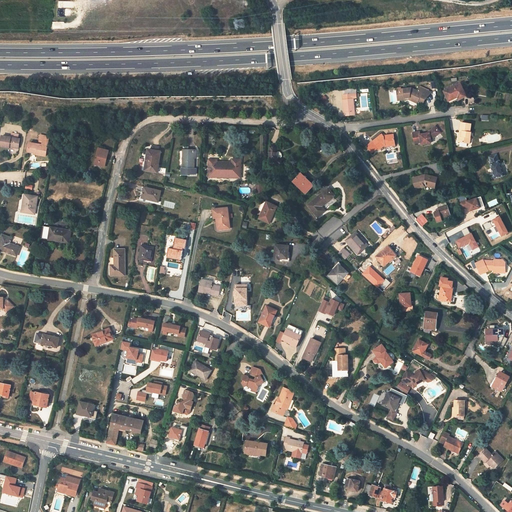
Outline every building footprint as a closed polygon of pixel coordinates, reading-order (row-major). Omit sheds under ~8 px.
[(466,96),(460,84),(444,91),(448,100),(456,95),(457,97),(459,100),(466,96)] [(409,97),(412,98),(411,100),(417,103),(418,101),(422,103),(424,100),(431,93),(419,87),(417,91),(410,88),(398,89),(399,100),(404,100),(404,98),(409,97)] [(354,112),(353,99),(357,98),(356,94),(343,95),(343,100),(345,112),(345,113),(345,116),(355,115),(354,112)] [(461,123),(460,131),(462,132),(462,136),(459,136),(459,142),(470,144),(472,132),(471,132),(472,124),(461,123)] [(429,133),(420,134),(420,132),(413,133),(414,143),(421,142),(421,144),(428,143),(427,140),(430,140),(431,139),(440,133),(435,126),(429,131),(429,133)] [(385,144),(389,144),(390,146),(395,145),(393,135),(383,136),(382,135),(370,144),(375,150),(378,148),(379,149),(385,144)] [(11,138),(2,136),(0,147),(9,148),(9,147),(13,147),(18,148),(20,139),(18,139),(11,138)] [(28,152),(37,153),(37,155),(46,157),(47,146),(49,138),(40,136),(38,145),(30,143),(28,152)] [(277,147),(270,147),(269,160),(279,166),(282,160),(277,157),(277,147)] [(109,151),(99,148),(95,164),(105,167),(109,151)] [(149,155),(147,165),(146,165),(145,170),(157,172),(160,152),(158,152),(151,151),(148,150),(147,155),(149,155)] [(196,150),(186,150),(186,153),(184,153),(183,168),(181,168),(181,175),(189,175),(189,174),(196,174),(196,169),(194,169),(194,158),(196,158),(196,150)] [(492,164),(491,164),(495,178),(504,175),(500,162),(499,162),(496,155),(490,157),(492,164)] [(208,178),(241,179),(241,160),(232,160),(232,163),(217,162),(217,160),(209,160),(208,178)] [(313,186),(301,174),(294,181),(306,193),(313,186)] [(425,175),(414,178),(416,188),(425,186),(434,188),(437,178),(425,175)] [(263,185),(256,185),(255,198),(263,191),(263,185)] [(160,191),(145,187),(142,198),(158,202),(160,191)] [(334,196),(328,189),(308,205),(318,217),(325,211),(321,207),(334,196)] [(38,197),(25,195),(22,212),(35,214),(38,197)] [(466,200),(459,203),(461,210),(468,208),(470,212),(480,209),(478,203),(477,199),(467,202),(466,200)] [(277,207),(267,202),(259,219),(268,223),(272,213),(274,214),(277,207)] [(450,216),(447,206),(438,209),(439,211),(435,213),(438,222),(442,221),(442,218),(450,216)] [(230,228),(228,207),(212,208),(213,218),(216,218),(218,218),(219,224),(219,229),(230,228)] [(428,221),(422,214),(416,220),(422,227),(428,221)] [(486,229),(482,223),(467,231),(473,244),(479,241),(476,234),(486,229)] [(71,231),(43,226),(41,238),(69,243),(71,231)] [(399,233),(395,230),(390,235),(394,239),(399,233)] [(11,238),(2,235),(0,241),(0,249),(17,255),(20,247),(10,244),(11,238)] [(357,254),(367,245),(358,236),(353,241),(350,238),(346,241),(357,254)] [(186,240),(175,238),(173,250),(169,249),(167,257),(181,260),(183,249),(185,249),(185,247),(186,240)] [(153,247),(142,245),(139,259),(151,261),(153,247)] [(279,258),(287,259),(288,252),(289,246),(276,245),(274,260),(279,260),(279,258)] [(396,256),(388,247),(376,257),(384,266),(396,256)] [(350,255),(343,248),(338,254),(344,261),(350,255)] [(124,250),(115,250),(115,265),(111,266),(111,275),(125,275),(124,250)] [(279,258),(279,260),(279,262),(289,262),(290,252),(288,252),(287,259),(279,258)] [(428,260),(418,255),(410,271),(419,275),(423,267),(424,268),(428,260)] [(487,272),(490,272),(490,271),(493,271),(492,274),(501,275),(501,273),(504,271),(505,264),(502,261),(493,260),(493,262),(483,261),(475,265),(480,275),(487,272)] [(348,273),(338,265),(336,267),(337,268),(329,277),(338,284),(344,278),(348,273)] [(447,279),(441,278),(440,287),(442,287),(439,300),(449,302),(450,297),(451,297),(452,288),(452,282),(447,281),(447,279)] [(213,282),(201,280),(198,292),(218,296),(220,287),(212,285),(213,282)] [(247,285),(236,285),(235,306),(247,306),(247,285)] [(410,294),(400,294),(400,302),(401,306),(401,312),(412,311),(410,294)] [(0,308),(4,308),(7,313),(14,306),(7,300),(0,299),(0,308)] [(330,303),(323,300),(319,310),(325,313),(326,312),(333,315),(337,308),(342,310),(344,304),(331,299),(330,303)] [(277,310),(267,306),(259,323),(269,327),(277,310)] [(435,313),(426,312),(424,328),(435,330),(436,324),(434,323),(435,313)] [(138,320),(133,319),(131,328),(137,329),(138,326),(149,328),(153,329),(155,322),(139,319),(138,320)] [(180,326),(164,323),(163,331),(167,332),(179,334),(178,336),(184,337),(186,329),(180,328),(180,326)] [(289,325),(287,329),(282,340),(290,343),(291,342),(297,345),(301,336),(297,334),(299,330),(289,325)] [(109,329),(93,336),(96,346),(112,339),(109,329)] [(212,334),(201,331),(198,342),(206,344),(205,347),(217,351),(221,340),(211,337),(212,334)] [(58,347),(60,338),(44,334),(44,335),(38,333),(35,342),(42,343),(42,344),(58,347)] [(321,343),(312,338),(303,358),(310,361),(313,353),(315,353),(316,354),(321,343)] [(428,345),(419,340),(413,351),(429,359),(431,355),(424,352),(428,345)] [(131,343),(122,342),(121,350),(128,351),(127,359),(137,360),(136,362),(142,363),(144,354),(139,353),(140,349),(130,347),(131,343)] [(386,351),(381,344),(375,349),(380,356),(380,357),(378,355),(373,360),(375,363),(378,363),(380,361),(385,368),(393,362),(386,352),(386,351)] [(345,348),(335,348),(336,363),(339,363),(339,371),(348,370),(348,355),(345,355),(345,348)] [(157,351),(152,350),(150,360),(161,362),(161,361),(167,362),(169,351),(158,349),(157,351)] [(205,380),(211,370),(204,366),(203,368),(194,363),(190,370),(205,380)] [(99,371),(92,370),(92,366),(85,365),(82,377),(84,377),(83,380),(82,386),(92,388),(93,384),(97,385),(99,371)] [(260,370),(253,367),(250,375),(255,377),(254,380),(249,378),(248,377),(244,375),(242,380),(244,380),(243,382),(242,383),(244,387),(247,385),(252,389),(251,391),(256,393),(258,387),(258,386),(264,383),(260,375),(262,374),(260,370)] [(405,371),(396,386),(405,393),(409,388),(407,386),(408,385),(413,388),(415,385),(424,380),(428,382),(431,381),(434,377),(433,376),(434,375),(431,373),(430,375),(423,370),(413,376),(405,371)] [(509,377),(499,372),(492,386),(502,391),(509,377)] [(163,386),(149,382),(147,391),(143,390),(143,392),(139,391),(137,400),(146,402),(147,394),(152,395),(153,393),(161,395),(166,396),(168,387),(163,386)] [(8,398),(11,385),(1,383),(1,386),(0,385),(0,394),(1,395),(4,395),(4,397),(8,398)] [(280,399),(279,401),(277,400),(275,406),(277,407),(275,414),(283,416),(285,409),(287,410),(294,392),(284,388),(280,399)] [(389,393),(388,392),(382,405),(391,409),(388,418),(393,420),(397,412),(394,411),(394,410),(394,411),(398,402),(401,403),(402,403),(403,402),(403,401),(403,400),(406,395),(392,389),(389,393)] [(189,398),(175,406),(174,411),(182,414),(183,413),(187,414),(189,413),(190,409),(191,409),(193,402),(192,401),(194,394),(193,392),(185,390),(183,397),(189,398)] [(47,407),(50,395),(36,392),(36,393),(31,392),(30,398),(35,399),(34,404),(47,407)] [(465,401),(455,401),(454,416),(454,418),(455,419),(463,419),(464,419),(464,416),(465,401)] [(94,405),(81,402),(78,414),(91,417),(94,405)] [(144,420),(114,413),(111,426),(120,428),(141,434),(144,420)] [(288,417),(284,426),(295,430),(296,426),(293,425),(294,421),(293,419),(288,417)] [(109,434),(118,436),(120,428),(111,426),(109,434)] [(209,431),(199,429),(194,445),(204,448),(209,431)] [(444,432),(439,442),(445,445),(444,447),(451,451),(452,449),(459,452),(463,443),(449,437),(450,435),(444,432)] [(109,434),(107,443),(116,445),(118,436),(109,434)] [(290,438),(286,437),(284,448),(287,449),(287,450),(294,452),(293,453),(301,455),(303,443),(289,439),(290,438)] [(267,444),(247,441),(245,452),(260,455),(265,455),(267,444)] [(492,455),(486,449),(479,456),(485,462),(486,461),(491,465),(494,468),(502,461),(494,453),(492,455)] [(26,458),(8,451),(4,461),(16,466),(17,464),(22,466),(26,458)] [(502,461),(503,460),(495,452),(494,453),(502,461)] [(319,476),(333,479),(336,467),(322,464),(319,476)] [(17,479),(6,477),(2,493),(20,498),(22,488),(15,486),(17,479)] [(71,480),(62,478),(59,488),(67,490),(66,494),(75,496),(79,485),(71,483),(71,480)] [(137,500),(148,503),(154,482),(139,478),(135,493),(139,494),(137,500)] [(345,489),(358,492),(360,481),(348,478),(345,489)] [(380,490),(381,488),(372,485),(371,486),(369,494),(368,495),(382,499),(384,491),(380,490)] [(391,490),(392,486),(385,485),(384,491),(382,499),(381,500),(391,503),(393,497),(396,497),(397,492),(391,490)] [(444,501),(443,486),(432,487),(434,502),(432,502),(433,506),(442,505),(442,501),(444,501)] [(110,492),(100,489),(99,493),(94,491),(92,499),(95,500),(94,505),(99,506),(100,503),(105,505),(106,501),(111,502),(113,496),(109,495),(110,492)] [(504,501),(501,505),(510,511),(511,511),(511,501),(509,504),(504,501)]
